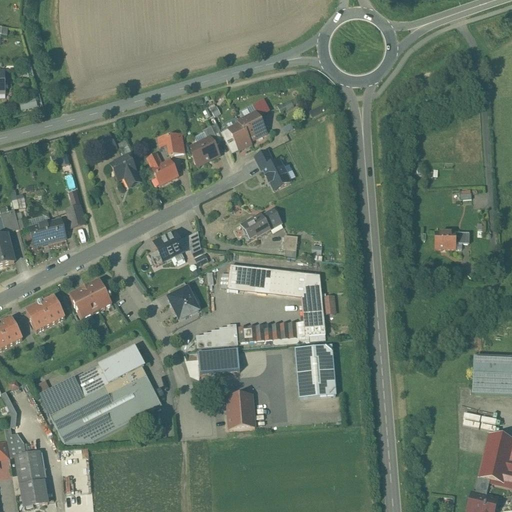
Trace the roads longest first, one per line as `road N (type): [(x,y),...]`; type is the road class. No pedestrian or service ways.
road 1 (primary): [(359,81),(392,511)]
road 2 (tertiary): [(322,51),(0,137)]
road 3 (residential): [(99,247),(165,342),(193,423)]
road 4 (residential): [(238,174),(99,247)]
